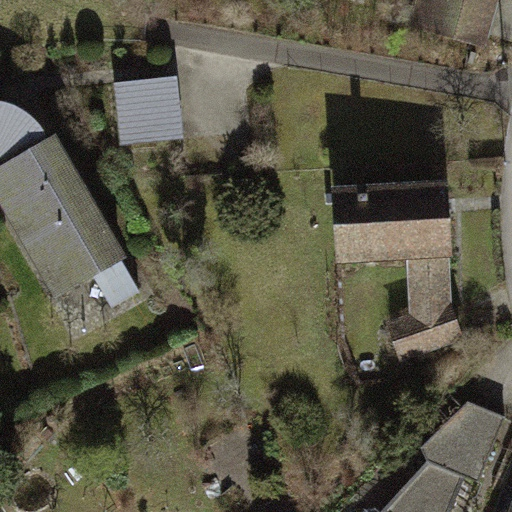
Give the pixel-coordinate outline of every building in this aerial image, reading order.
[(511,27),(511,0),(430,0),(425,20),(509,41),(511,27)] [(184,78),(123,84),(131,150),(191,145),(184,78)] [(0,186),(72,303),(145,262),(73,137),(67,139),(49,117),(27,105),(0,106),(0,186)] [(467,188),(356,193),(363,264),(422,262),(426,319),(408,324),(420,362),(476,345),(467,188)] [(467,511),(480,484),(438,461),(395,511),(467,511)]
